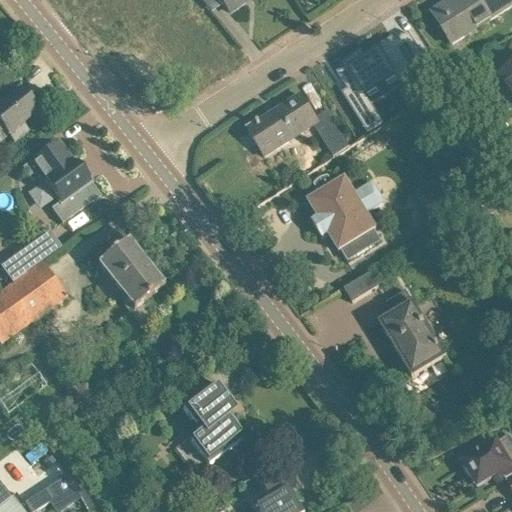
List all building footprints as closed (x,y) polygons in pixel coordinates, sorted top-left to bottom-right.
[(73,0),(85,13),(80,17),(96,35),(98,39),(103,35),(118,53),(143,33),(131,19),(144,8),(138,0),(73,0)] [(219,0),(230,14),(245,3),(245,2),(247,0),(219,0)] [(454,0),(432,14),(443,31),(452,46),(511,8),(511,0),(465,0),(461,3),(459,0),(454,0)] [(167,5),(157,14),(189,51),(191,49),(190,49),(194,46),(195,48),(210,35),(194,17),(192,14),(191,14),(183,20),(182,21),(167,5)] [(157,14),(146,23),(161,39),(159,40),(160,41),(152,47),(154,51),(170,69),(174,65),(173,64),(178,60),(183,55),(187,52),(188,51),(189,51),(157,14)] [(423,22),(416,26),(423,36),(429,32),(423,22)] [(338,74),(349,91),(343,94),(369,134),(384,124),(366,94),(396,74),(412,99),(440,80),(439,79),(419,47),(405,56),(394,38),(365,56),(362,52),(344,63),(347,68),(338,74)] [(511,121),(508,124),(511,130),(511,68),(501,76),(511,92),(511,121)] [(0,135),(3,133),(8,139),(9,138),(14,144),(28,133),(23,127),(38,114),(20,92),(1,108),(0,107),(0,135)] [(248,132),(265,159),(313,128),(332,160),(350,149),(325,112),(315,118),(302,97),(248,132)] [(58,145),(22,171),(32,185),(41,178),(60,205),(51,211),(61,226),(100,199),(90,185),(90,184),(89,182),(91,177),(87,172),(82,172),(75,163),(73,165),(58,145)] [(321,196),(308,203),(317,217),(308,222),(319,241),(328,235),(340,254),(377,231),(368,216),(385,206),(382,198),(378,191),(372,185),(355,195),(346,180),(334,187),(329,179),(323,180),(319,183),(315,187),(321,196)] [(441,180),(417,194),(425,208),(449,194),(441,180)] [(496,212),(487,200),(474,209),(483,221),(496,212)] [(236,203),(227,209),(233,219),(243,212),(236,203)] [(27,274),(61,249),(50,233),(16,257),(27,274)] [(98,266),(134,311),(164,288),(128,243),(98,266)] [(42,265),(0,295),(0,346),(0,347),(67,299),(42,265)] [(345,291),(353,305),(379,289),(370,276),(345,291)] [(387,305),(394,316),(380,325),(413,380),(447,360),(406,294),(387,305)] [(217,385),(182,412),(198,433),(200,435),(191,442),(209,466),(246,438),(225,411),(233,405),(217,385)] [(477,446),(460,457),(479,488),(496,477),(501,485),(506,482),(511,492),(511,439),(511,437),(482,454),(477,446)] [(70,477),(25,505),(28,511),(37,511),(50,504),(56,511),(62,511),(83,498),(70,477)] [(0,511),(13,511),(21,507),(2,482),(0,483),(0,511)] [(269,502),(255,509),(256,511),(299,511),(290,496),(286,498),(277,483),(263,491),(269,502)] [(216,511),(211,503),(196,511),(216,511)]
